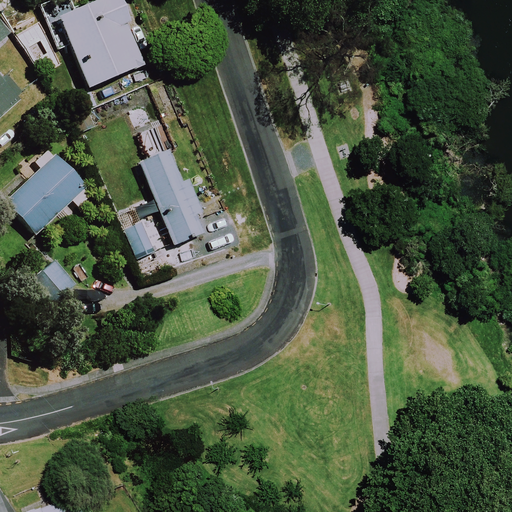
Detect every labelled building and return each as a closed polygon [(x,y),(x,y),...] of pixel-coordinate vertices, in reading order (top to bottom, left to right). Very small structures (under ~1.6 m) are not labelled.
[(140,68),(112,0),(103,0),(53,21),(82,92),(140,68)] [(0,114),(15,102),(0,85),(0,114)] [(93,109),(86,94),(69,102),(76,117),(93,109)] [(170,248),(201,233),(197,225),(203,222),(186,184),(179,187),(164,154),(133,168),(170,248)] [(79,191),(48,158),(0,203),(0,206),(29,238),(79,191)] [(75,285),(54,258),(27,280),(48,307),(75,285)] [(62,511),(57,500),(29,511),(62,511)]
